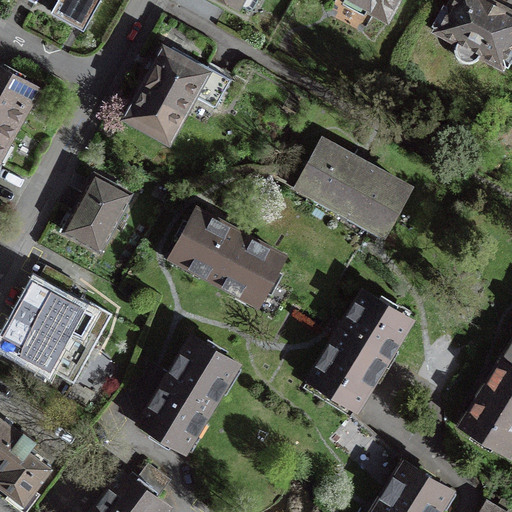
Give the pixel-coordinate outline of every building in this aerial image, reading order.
[(57,0),(51,12),(78,27),(83,30),(100,0),(57,0)] [(224,0),(238,8),(240,5),(253,12),(257,11),(262,0),(224,0)] [(343,0),(342,3),(365,15),(368,8),(386,18),(396,0),(343,0)] [(443,4),(431,26),(457,40),(456,45),(456,50),(458,55),(462,58),(467,60),(473,60),(477,58),(481,54),(508,68),(511,60),(511,0),(507,0),(506,1),(505,3),(498,0),(454,0),(450,8),(443,4)] [(164,50),(127,115),(167,138),(192,94),(216,107),(231,79),(172,46),(169,52),(164,50)] [(0,155),(38,87),(0,65),(0,155)] [(385,232),(409,188),(321,140),(297,184),(311,191),(305,202),(363,240),(372,224),(385,232)] [(96,175),(66,230),(101,249),(131,194),(96,175)] [(363,240),(305,202),(276,252),(336,285),(349,262),(363,240)] [(195,208),(171,255),(259,302),(284,256),(276,252),(195,208)] [(36,281),(2,343),(73,382),(112,312),(83,297),(79,304),(65,297),(74,280),(46,265),(37,281),(36,281)] [(336,333),(303,387),(349,415),(350,416),(351,414),(410,318),(363,289),(336,333)] [(237,362),(192,335),(139,422),(184,449),(237,362)] [(511,341),(501,359),(511,366),(511,341)] [(461,424),(505,451),(511,439),(511,366),(501,359),(461,424)] [(394,453),(351,414),(350,416),(349,415),(328,438),(381,486),(396,461),(391,458),(394,453)] [(0,494),(2,496),(19,509),(51,467),(27,449),(35,439),(23,431),(22,433),(0,416),(0,494)] [(373,511),(372,511),(435,511),(451,488),(404,459),(373,511)] [(122,469),(89,511),(159,511),(166,503),(156,496),(168,479),(147,463),(135,479),(122,469)] [(502,511),(485,502),(478,511),(502,511)]
